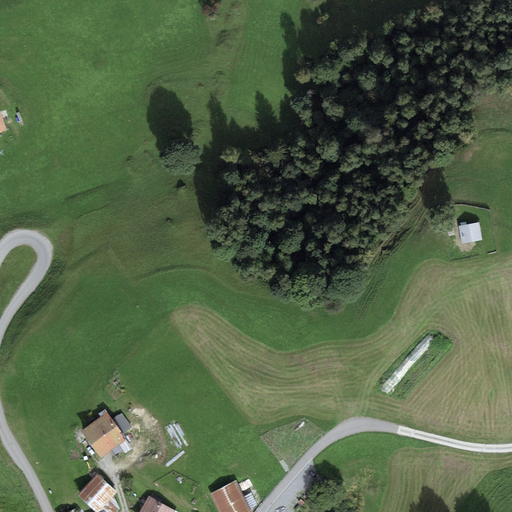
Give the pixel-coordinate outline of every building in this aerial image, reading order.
[(1,96),(0,96),(0,142),(14,139),(1,96)] [(482,228),(463,231),(465,247),(484,244),(482,228)] [(110,417),(85,434),(104,460),(129,443),(110,417)] [(143,426),(126,434),(136,454),(153,446),(143,426)] [(102,477),(83,497),(98,511),(104,511),(120,495),(102,477)] [(253,511),(238,480),(212,493),(220,511),(253,511)] [(173,511),(175,509),(148,495),(139,511),(173,511)]
